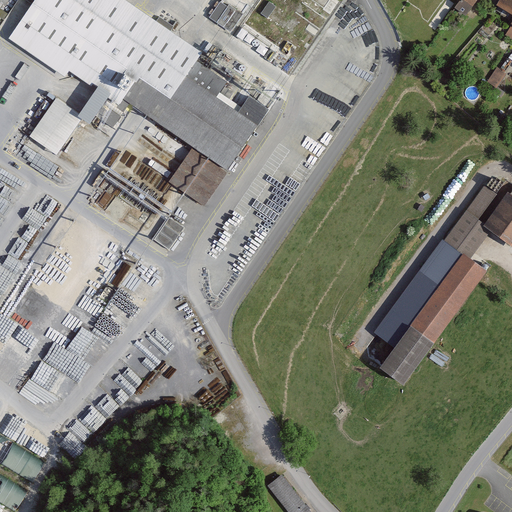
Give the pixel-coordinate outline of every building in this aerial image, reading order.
[(201,54),(121,0),(38,0),(15,35),(117,104),(120,99),(225,171),(268,108),(248,95),(237,110),(187,76),(201,54)] [(232,30),(244,13),(225,0),(221,0),(210,16),(232,30)] [(461,0),(457,7),(470,14),(478,0),(461,0)] [(511,0),(494,0),(490,7),(509,20),(505,25),(508,27),(503,35),(511,41),(511,0)] [(488,79),(497,85),(507,71),(497,65),(488,79)] [(79,115),(52,97),(25,136),(52,155),(79,115)] [(511,198),(505,194),(498,206),(483,229),(490,234),(511,248),(511,198)] [(483,229),(498,206),(481,195),(447,244),(459,254),(470,263),(490,234),(483,229)] [(155,237),(170,248),(185,226),(170,215),(155,237)] [(470,263),(459,254),(408,328),(430,346),(484,271),(470,263)] [(430,346),(408,328),(384,365),(402,382),(430,346)] [(0,433),(0,459),(33,480),(45,460),(0,433)] [(0,499),(17,509),(29,488),(0,472),(0,499)] [(309,511),(281,475),(268,485),(288,511),(309,511)]
